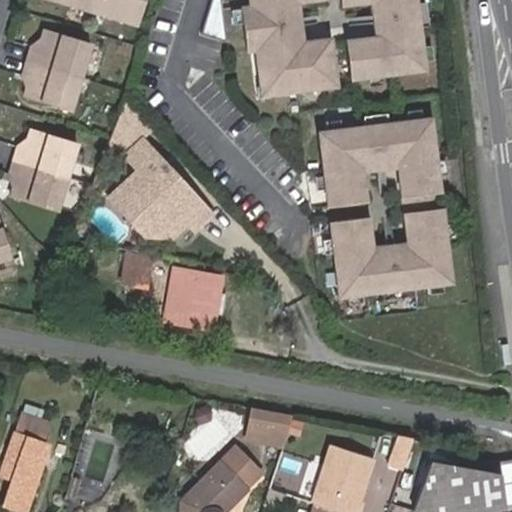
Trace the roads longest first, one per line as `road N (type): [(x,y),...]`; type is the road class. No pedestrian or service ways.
road 1 (residential): [(192,0),(168,91),(291,216)]
road 2 (residential): [(299,313),(315,356),(511,393)]
road 3 (secondary): [(489,0),(487,41),(511,214)]
